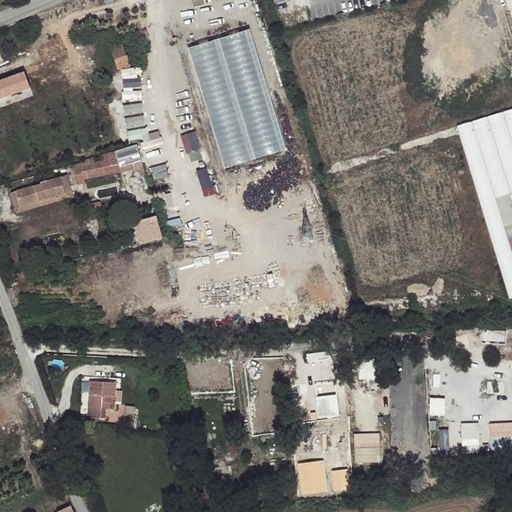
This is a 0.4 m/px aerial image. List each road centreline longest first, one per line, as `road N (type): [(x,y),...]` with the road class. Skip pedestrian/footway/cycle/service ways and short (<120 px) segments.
road 1 (unknown): [(24,353),(238,353),(343,342)]
road 2 (tertiary): [(0,286),(84,511)]
road 3 (unknown): [(343,342),(406,339),(474,382)]
